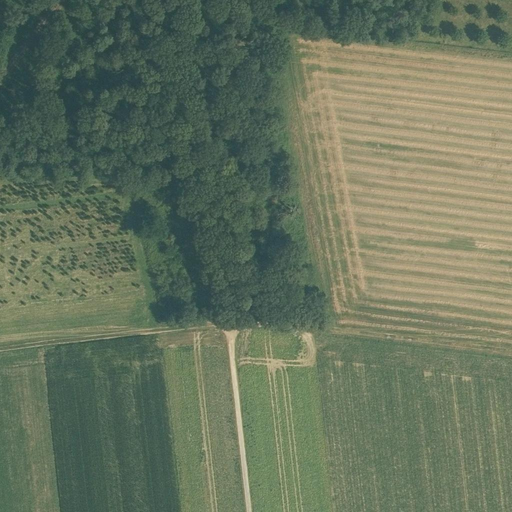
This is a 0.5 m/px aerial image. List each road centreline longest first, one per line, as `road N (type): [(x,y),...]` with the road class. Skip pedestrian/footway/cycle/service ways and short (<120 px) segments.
road 1 (track): [(234,323),(511,352)]
road 2 (track): [(0,349),(234,323)]
road 3 (track): [(254,511),(234,323)]
